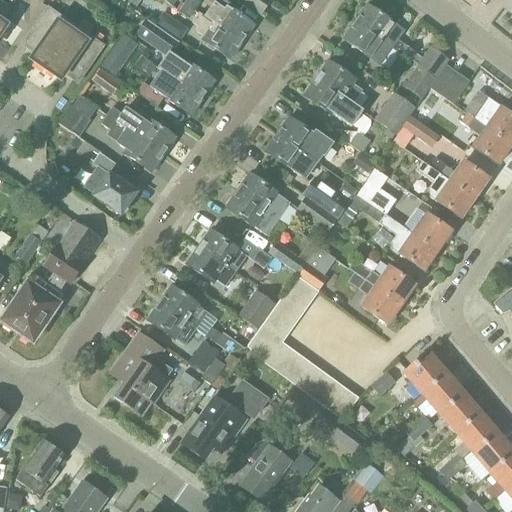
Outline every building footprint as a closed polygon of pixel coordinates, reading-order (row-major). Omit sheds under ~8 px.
[(225,14),(222,12),(230,0),(204,0),(210,4),(201,16),(241,44),(245,37),(248,38),(251,33),(250,30),(252,28),(228,10),(225,14)] [(269,4),(263,0),(245,0),(245,1),(253,7),(262,13),(269,4)] [(186,7),(180,15),(190,22),(195,14),(186,7)] [(359,19),(355,25),(390,49),(399,56),(405,48),(395,41),(401,33),(366,8),(365,10),(362,9),(357,16),(359,19)] [(47,9),(22,45),(36,54),(31,61),(60,81),(65,74),(78,84),(103,48),(74,28),(71,33),(59,24),(62,19),(47,9)] [(153,25),(160,29),(168,18),(161,13),(153,25)] [(191,31),(196,34),(206,42),(204,44),(228,61),(230,58),(233,59),(237,54),(235,52),(241,44),(201,16),(199,15),(193,24),(195,25),(191,31)] [(134,36),(165,58),(168,54),(172,56),(179,46),(144,21),(134,36)] [(378,66),(390,49),(355,25),(351,31),(347,30),(343,36),(344,40),(343,42),(378,66)] [(416,67),(417,68),(433,80),(446,62),(429,49),(416,67)] [(157,70),(167,76),(203,101),(208,94),(210,95),(214,90),(213,88),(214,85),(172,56),(168,54),(165,58),(157,70)] [(146,62),(140,71),(148,76),(153,67),(146,62)] [(320,75),(315,81),(352,106),(362,93),(351,85),(354,83),(327,64),(326,66),(323,66),(319,72),(320,75)] [(445,67),(435,81),(429,90),(452,106),(468,83),(445,67)] [(433,80),(417,68),(402,89),(420,102),(435,81),(433,80)] [(203,101),(167,76),(157,70),(156,70),(160,73),(149,89),(155,93),(191,118),(193,116),(196,116),(199,112),(198,108),(203,101)] [(101,72),(93,82),(113,97),(120,86),(101,72)] [(362,113),(352,106),(315,81),(312,87),(308,86),(304,92),(305,96),(304,98),(330,116),(330,115),(351,129),(362,113)] [(391,94),(372,121),(394,137),(413,109),(391,94)] [(476,123),(485,130),(510,148),(511,145),(511,118),(487,101),(473,122),(476,123)] [(113,109),(107,118),(117,124),(123,116),(113,109)] [(87,122),(71,111),(70,110),(59,125),(74,135),(78,138),(88,123),(87,122)] [(117,124),(127,131),(163,157),(175,140),(149,122),(146,125),(127,111),(125,113),(123,116),(117,124)] [(473,122),(465,116),(459,124),(470,132),(476,123),(473,122)] [(102,126),(111,132),(117,124),(107,118),(102,126)] [(409,119),(402,129),(430,149),(437,138),(409,119)] [(280,132),(276,137),(313,163),(317,166),(322,158),(323,159),(333,146),(314,133),(312,137),(288,120),(287,122),(283,122),(279,128),(280,132)] [(151,174),(163,157),(127,131),(117,124),(111,132),(121,140),(117,145),(127,152),(125,155),(151,174)] [(480,138),(472,150),(497,167),(510,148),(485,130),(480,138)] [(317,166),(313,163),(276,137),(272,144),(268,143),(265,148),(266,152),(265,154),(305,182),(317,166)] [(85,144),(76,156),(86,164),(95,152),(85,144)] [(429,169),(439,176),(445,168),(434,161),(429,169)] [(448,183),(474,200),(488,181),(462,163),(448,183)] [(98,169),(83,189),(95,198),(94,199),(121,217),(123,214),(126,214),(130,209),(129,206),(137,196),(98,169)] [(439,176),(429,169),(423,178),(433,185),(426,194),(427,198),(435,203),(460,220),(474,200),(448,183),(439,176)] [(386,178),(373,170),(355,197),(384,216),(395,201),(378,190),(386,178)] [(239,184),(240,188),(237,193),(277,221),(289,204),(248,176),(247,179),(243,178),(239,184)] [(337,220),(348,205),(335,196),(313,181),(302,196),(337,220)] [(265,238),(277,221),(237,193),(233,199),(229,199),(225,205),(226,208),(225,210),(265,238)] [(336,221),(305,199),(297,210),(328,232),(336,221)] [(422,274),(436,254),(411,236),(382,215),(375,225),(392,237),(388,243),(389,250),(397,256),(422,274)] [(450,234),(425,216),(425,217),(411,236),(436,254),(450,234)] [(56,251),(74,225),(61,217),(43,242),(56,251)] [(53,276),(46,287),(15,332),(32,344),(41,331),(43,332),(50,323),(48,322),(58,306),(57,305),(62,298),(57,295),(65,283),(70,287),(100,242),(75,225),(74,225),(56,251),(48,262),(58,269),(53,276)] [(30,236),(40,244),(47,234),(35,227),(29,236),(30,237),(30,236)] [(202,245),(199,250),(234,274),(245,258),(247,260),(246,261),(259,271),(267,258),(241,240),(234,250),(210,234),(209,235),(205,235),(201,241),(202,245)] [(30,236),(30,237),(15,257),(26,264),(40,244),(30,236)] [(274,244),(267,254),(297,275),(304,265),(274,244)] [(224,289),(234,274),(199,250),(195,256),(190,255),(186,262),(188,266),(187,267),(213,286),(215,282),(224,289)] [(58,269),(48,262),(43,269),(53,276),(58,269)] [(371,274),(360,266),(354,262),(348,271),(354,275),(353,276),(364,284),(364,283),(371,274)] [(296,279),(316,293),(326,279),(306,266),(296,279)] [(380,280),(374,289),(399,307),(413,287),(388,269),(380,280)] [(15,332),(46,287),(34,279),(29,286),(27,286),(1,323),(15,332)] [(310,304),(317,294),(316,293),(296,279),(289,289),(310,304)] [(310,304),(289,289),(283,299),(303,314),(310,304)] [(399,307),(374,289),(360,310),(385,327),(399,307)] [(161,297),(163,301),(159,306),(195,332),(207,315),(171,290),(170,291),(165,290),(161,297)] [(254,331),(272,305),(253,292),(234,317),(254,331)] [(511,298),(509,295),(493,308),(501,317),(507,314),(511,323),(511,298)] [(296,323),(303,314),(283,299),(276,308),(296,323)] [(186,345),(195,332),(159,306),(155,312),(150,311),(147,317),(149,322),(148,323),(173,341),(176,338),(186,345)] [(289,333),(296,323),(276,308),(269,318),(289,333)] [(282,342),(289,333),(269,318),(262,328),(282,342)] [(253,356),(265,366),(281,345),(282,342),(262,328),(247,348),(253,356)] [(211,331),(205,339),(215,346),(221,338),(211,331)] [(170,373),(155,362),(162,352),(138,336),(115,370),(129,380),(115,400),(141,418),(150,403),(162,412),(163,411),(153,404),(167,383),(164,381),(170,373)] [(204,341),(188,363),(203,374),(219,352),(204,341)] [(265,366),(275,373),(290,352),(281,345),(265,366)] [(300,359),(290,352),(275,373),(284,380),(300,359)] [(402,375),(421,396),(445,375),(430,357),(418,368),(414,363),(402,375)] [(214,359),(200,380),(210,387),(224,367),(214,359)] [(309,366),(300,359),(284,380),(294,387),(309,366)] [(319,373),(309,366),(294,387),(303,394),(319,373)] [(328,380),(319,373),(303,394),(313,401),(328,380)] [(385,374),(370,387),(379,398),(395,385),(385,374)] [(421,396),(436,414),(447,405),(450,409),(464,397),(445,375),(421,396)] [(338,387),(328,380),(313,401),(322,407),(338,387)] [(347,394),(338,387),(322,407),(332,414),(347,394)] [(357,401),(347,394),(332,414),(342,421),(357,401)] [(479,415),(464,397),(450,409),(447,405),(436,414),(455,436),(479,415)] [(195,456),(228,410),(213,399),(201,417),(182,445),(181,446),(195,456)] [(228,410),(195,456),(204,462),(213,449),(220,454),(221,455),(244,421),(228,410)] [(498,436),(479,415),(455,436),(470,453),(480,444),(484,448),(498,436)] [(413,425),(421,435),(431,427),(422,417),(413,425)] [(367,443),(341,423),(330,438),(355,458),(367,443)] [(421,435),(413,425),(404,433),(412,443),(421,435)] [(480,444),(470,453),(489,475),(511,455),(511,452),(498,436),(484,448),(480,444)] [(238,487),(239,488),(261,504),(282,475),(282,474),(290,463),(274,452),(276,449),(264,441),(252,446),(247,452),(248,453),(245,457),(254,464),(238,487)] [(21,472),(22,472),(15,482),(39,499),(46,488),(43,486),(46,483),(49,485),(56,475),(52,473),(62,459),(41,444),(21,472)] [(511,455),(489,475),(503,492),(511,484),(511,455)] [(456,456),(447,464),(455,474),(465,465),(456,456)] [(308,472),(295,462),(289,470),(302,480),(308,472)] [(455,474),(447,464),(437,472),(446,482),(455,474)] [(350,483),(353,485),(341,502),(346,506),(359,489),(371,472),(363,466),(350,483)] [(511,484),(503,492),(511,502),(511,484)] [(96,511),(105,501),(81,485),(61,511),(96,511)] [(308,498),(297,511),(330,511),(337,503),(317,489),(310,499),(308,498)] [(465,510),(466,511),(480,511),(482,511),(474,501),(465,510)]
